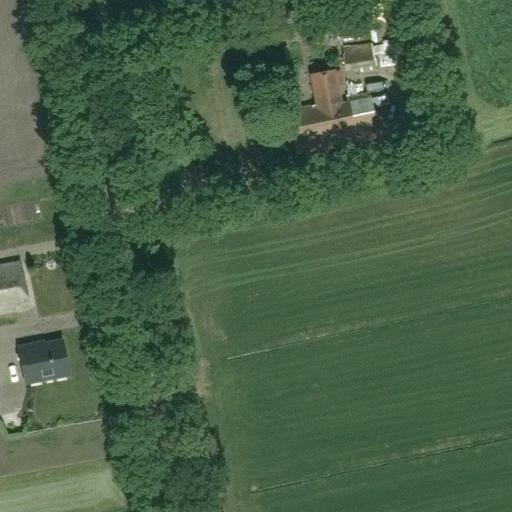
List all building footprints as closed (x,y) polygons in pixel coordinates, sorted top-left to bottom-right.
[(303,48),(330,45),(326,14),(299,18),(303,48)] [(282,20),(210,36),(215,56),(287,40),(282,20)] [(371,44),(342,48),(346,72),(375,67),(371,44)] [(371,93),(342,99),(336,71),(313,76),(318,103),(313,104),(313,105),(290,110),(299,154),(381,136),(371,93)] [(410,149),(430,154),(444,141),(439,121),(419,115),(406,129),(410,149)] [(0,311),(30,306),(23,270),(0,274),(0,311)] [(25,382),(69,374),(62,339),(37,344),(37,342),(18,346),(25,382)]
